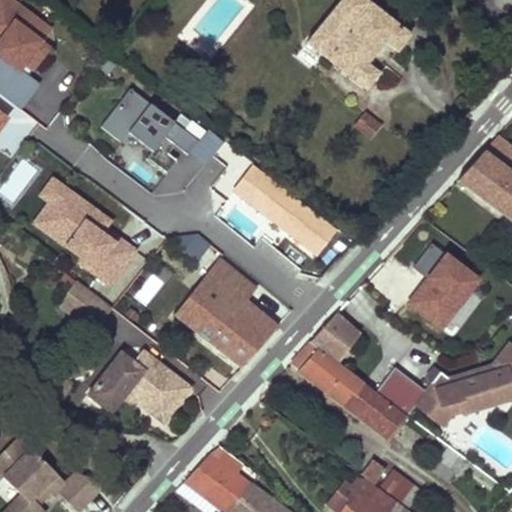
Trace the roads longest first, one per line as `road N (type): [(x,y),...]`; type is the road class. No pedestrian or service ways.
road 1 (residential): [(511,97),(179,460)]
road 2 (unknown): [(322,303),(197,206),(84,148)]
road 3 (residential): [(0,284),(26,382),(47,405),(145,439),(179,460)]
road 4 (unknown): [(269,361),(464,511)]
